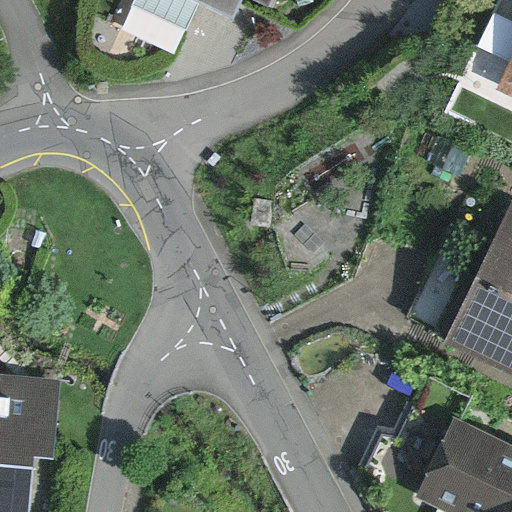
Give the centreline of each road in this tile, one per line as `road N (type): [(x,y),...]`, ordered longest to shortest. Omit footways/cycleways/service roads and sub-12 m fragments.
road 1 (residential): [(153,167),(233,104),(326,67),(384,0)]
road 2 (residential): [(107,511),(137,384),(215,320)]
road 3 (residential): [(215,320),(316,511)]
road 4 (residential): [(215,320),(153,167)]
road 5 (residential): [(55,123),(8,0)]
